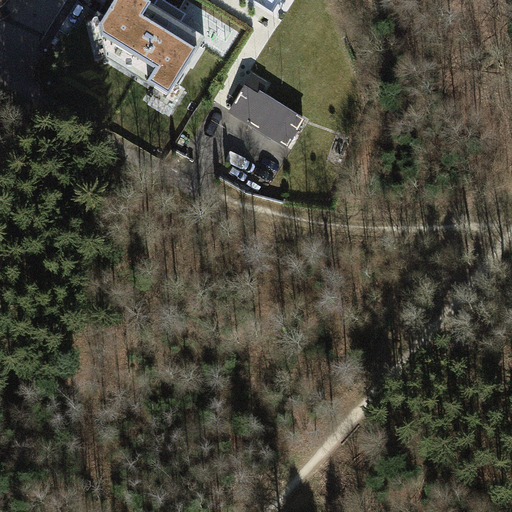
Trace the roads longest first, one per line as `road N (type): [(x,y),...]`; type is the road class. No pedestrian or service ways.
road 1 (track): [(511,217),(349,225),(216,198),(42,102),(0,60)]
road 2 (track): [(272,511),(511,227)]
